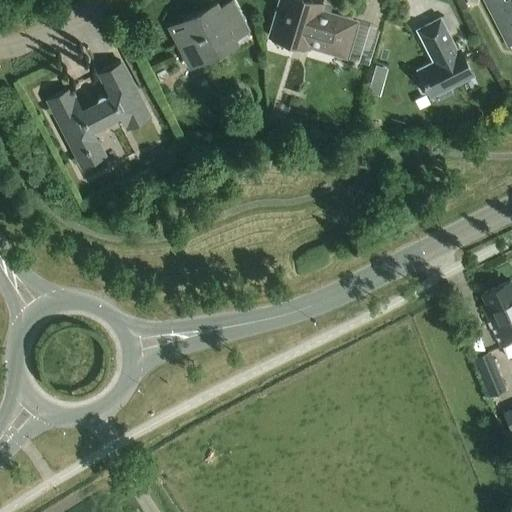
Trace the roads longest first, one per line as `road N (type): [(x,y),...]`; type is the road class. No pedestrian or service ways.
road 1 (tertiary): [(244,326),(307,308),(511,207)]
road 2 (residential): [(0,51),(111,0)]
road 3 (tertiary): [(244,326),(122,329)]
road 4 (tertiary): [(131,366),(244,326)]
